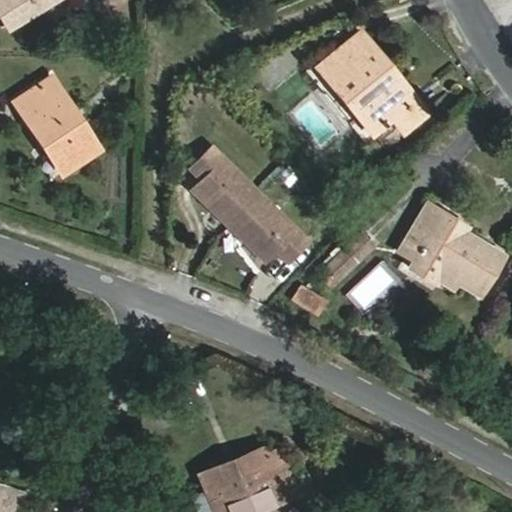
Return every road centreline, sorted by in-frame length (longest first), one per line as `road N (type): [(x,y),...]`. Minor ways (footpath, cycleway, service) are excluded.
road 1 (track): [(347,0),(175,68),(134,306)]
road 2 (tertiary): [(511,481),(134,306)]
road 3 (residential): [(69,511),(134,306)]
road 4 (tertiary): [(134,306),(0,249)]
